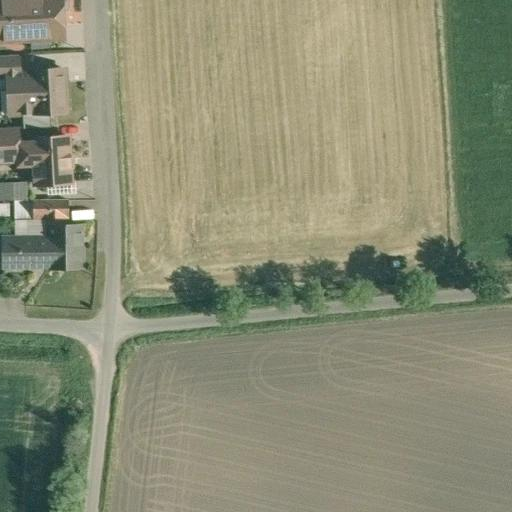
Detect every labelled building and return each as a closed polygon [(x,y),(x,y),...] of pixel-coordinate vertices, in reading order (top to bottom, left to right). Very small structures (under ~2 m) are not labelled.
[(26,0),(27,9),(0,10),(0,43),(30,42),(30,40),(62,38),(59,0),(26,0)] [(17,57),(0,57),(0,78),(7,78),(18,77),(18,72),(17,57)] [(64,70),(18,72),(18,77),(7,78),(9,115),(22,114),(23,128),(49,126),(48,112),(66,111),(64,70)] [(16,129),(0,129),(0,157),(32,156),(31,144),(17,145),(16,129)] [(67,137),(31,139),(31,144),(32,156),(34,185),(70,183),(67,137)] [(68,201),(32,202),(33,222),(48,222),(48,225),(68,225),(68,201)] [(32,202),(14,202),(15,222),(33,222),(32,202)] [(68,225),(48,225),(48,238),(48,263),(49,263),(82,263),(82,225),(68,225)] [(48,238),(3,238),(3,239),(0,239),(0,265),(3,266),(3,267),(48,267),(49,263),(48,263),(48,238)]
